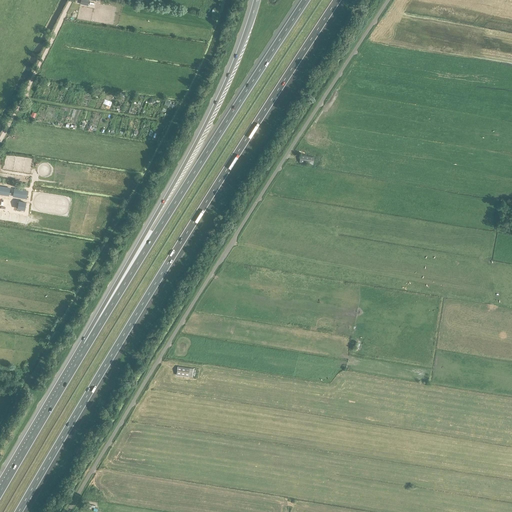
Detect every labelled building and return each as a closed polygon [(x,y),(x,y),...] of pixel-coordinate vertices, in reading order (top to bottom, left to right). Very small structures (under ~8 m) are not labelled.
[(301,156),(300,163),(314,165),(315,158),(301,156)] [(0,193),(9,195),(10,188),(0,186),(0,193)] [(27,198),(28,191),(14,189),(13,196),(27,198)] [(25,210),(26,203),(18,202),(17,208),(25,210)] [(192,377),(193,369),(177,366),(176,375),(192,377)]
